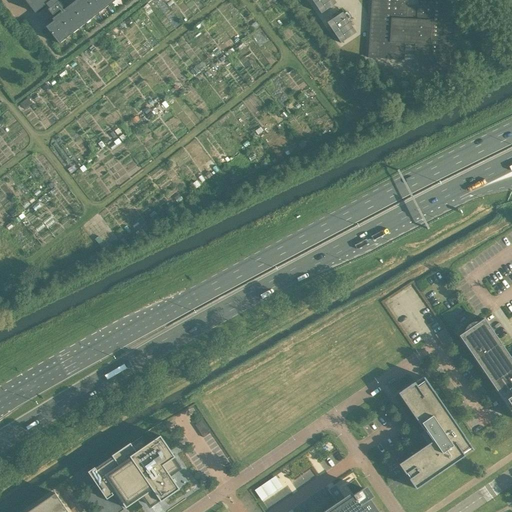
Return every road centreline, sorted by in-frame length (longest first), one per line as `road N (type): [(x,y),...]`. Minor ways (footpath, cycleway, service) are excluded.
road 1 (trunk): [(511,135),(226,280),(0,407)]
road 2 (trunk): [(0,444),(235,301),(455,190)]
road 3 (track): [(0,90),(91,211),(291,58)]
road 4 (track): [(0,174),(224,0)]
road 5 (unclassified): [(331,419),(196,511)]
road 6 (track): [(245,0),(340,124)]
road 7 (unclassified): [(331,419),(434,345)]
